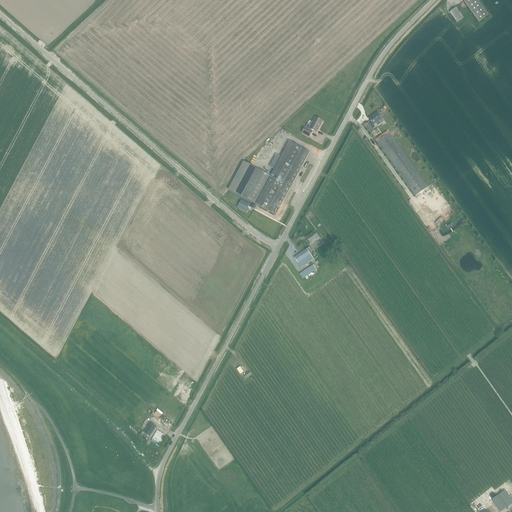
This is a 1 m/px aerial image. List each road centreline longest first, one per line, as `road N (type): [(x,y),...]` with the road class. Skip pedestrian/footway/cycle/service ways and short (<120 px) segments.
road 1 (unclassified): [(277,246),(0,15)]
road 2 (tertiary): [(277,246),(374,66),(434,0)]
road 3 (unclassified): [(156,511),(175,441),(277,246)]
road 4 (track): [(159,483),(118,430),(0,326)]
